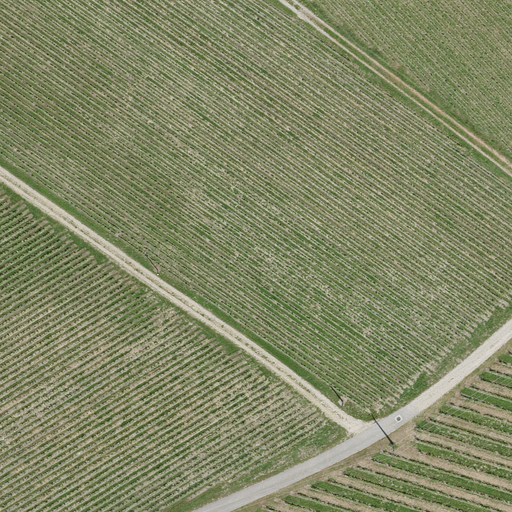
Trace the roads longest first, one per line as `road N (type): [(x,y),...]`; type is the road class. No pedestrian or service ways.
road 1 (track): [(370,437),(0,172)]
road 2 (track): [(511,327),(407,415),(212,511)]
road 3 (track): [(297,0),(511,162)]
